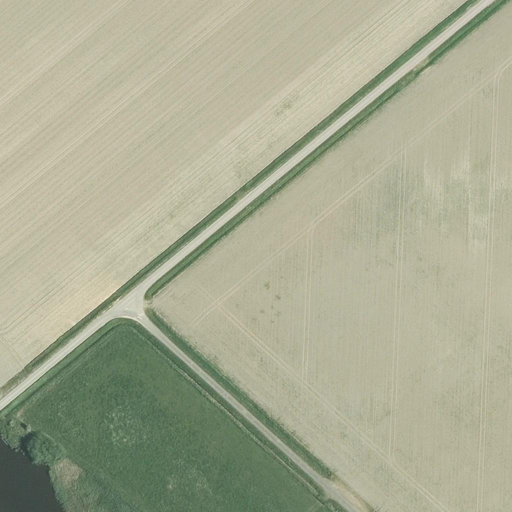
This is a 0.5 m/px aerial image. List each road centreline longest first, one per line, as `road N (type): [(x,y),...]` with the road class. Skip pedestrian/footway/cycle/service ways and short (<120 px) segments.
road 1 (unclassified): [(124,302),(488,0)]
road 2 (unclassified): [(353,511),(124,302)]
road 3 (unclassified): [(0,405),(124,302)]
